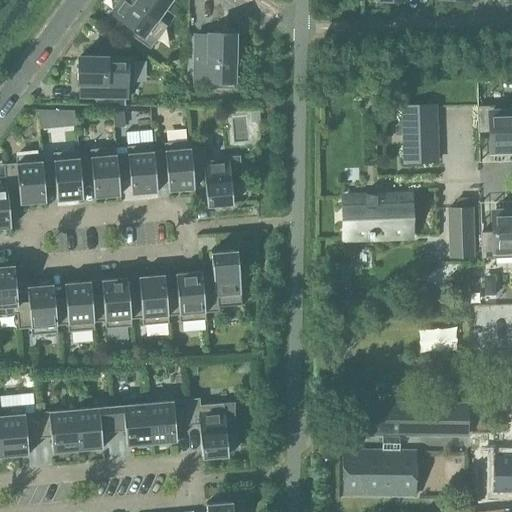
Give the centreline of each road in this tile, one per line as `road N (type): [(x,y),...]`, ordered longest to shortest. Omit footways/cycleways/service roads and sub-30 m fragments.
road 1 (residential): [(28,244),(30,271),(188,256),(183,206),(25,220)]
road 2 (residential): [(54,511),(191,499),(187,461),(0,478)]
road 3 (residential): [(331,28),(511,19)]
road 4 (residential): [(78,0),(0,108)]
road 5 (unknown): [(480,181),(353,190)]
